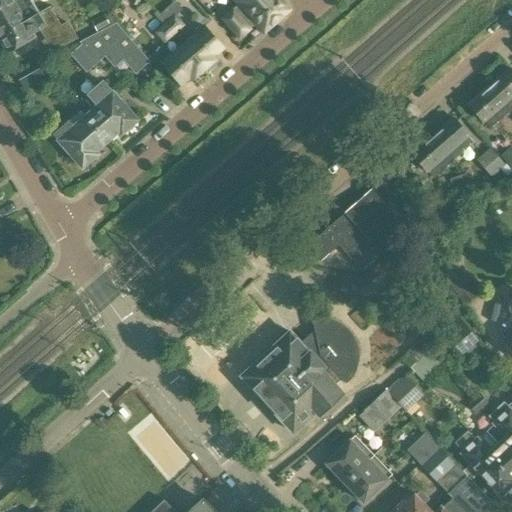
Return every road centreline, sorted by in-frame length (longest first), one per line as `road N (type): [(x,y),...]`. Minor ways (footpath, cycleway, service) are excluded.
road 1 (residential): [(511,25),(142,349)]
road 2 (residential): [(62,226),(311,10)]
road 3 (residential): [(277,511),(142,349)]
road 4 (residential): [(0,483),(142,349)]
road 5 (residential): [(62,226),(0,123)]
